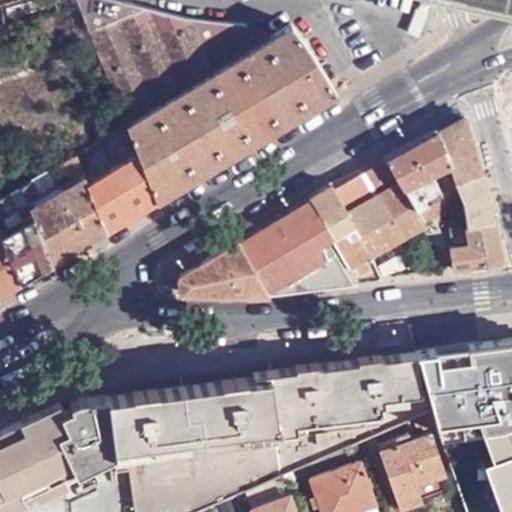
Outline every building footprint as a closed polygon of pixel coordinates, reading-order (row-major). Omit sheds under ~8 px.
[(10,0),(0,3),(0,4),(5,24),(0,25),(0,37),(2,46),(16,42),(12,24),(78,6),(76,0),(10,0)] [(254,42),(244,26),(229,21),(194,16),(187,16),(144,5),(123,0),(76,0),(78,6),(126,121),(254,42)] [(128,0),(123,0),(144,5),(184,15),(128,0)] [(334,91),(295,28),(290,24),(288,24),(285,23),(268,34),(269,35),(307,107),(308,106),(334,91)] [(307,107),(269,35),(268,34),(254,42),(126,121),(154,197),(307,107)] [(451,179),(480,171),(477,156),(461,113),(412,143),(426,177),(447,166),(451,179)] [(154,197),(126,121),(75,151),(105,226),(154,197)] [(426,177),(412,143),(358,173),(390,225),(413,214),(436,202),(431,190),(426,177)] [(51,259),(105,226),(75,151),(20,184),(31,211),(51,259)] [(390,225),(358,173),(357,171),(333,184),(352,222),(368,255),(399,240),(390,225)] [(491,222),(480,171),(451,179),(451,181),(454,195),(458,212),(462,228),(491,222)] [(454,195),(451,181),(431,190),(436,202),(442,201),(454,195)] [(352,222),(333,184),(332,182),(309,197),(331,233),(352,222)] [(20,276),(51,259),(31,211),(20,184),(0,196),(0,228),(0,229),(20,276)] [(458,212),(454,195),(442,201),(449,216),(458,212)] [(331,233),(309,197),(237,239),(269,294),(351,282),(327,235),(331,233)] [(442,201),(436,202),(413,214),(420,230),(449,216),(442,201)] [(413,214),(390,225),(399,240),(420,230),(413,214)] [(351,282),(380,279),(368,255),(352,222),(331,233),(327,235),(351,282)] [(500,262),(491,222),(462,228),(467,249),(448,253),(452,269),(500,262)] [(0,288),(20,276),(0,229),(0,228),(0,288)] [(269,294),(237,239),(207,257),(196,292),(269,294)] [(181,291),(196,292),(207,257),(177,274),(181,291)] [(489,341),(422,351),(426,364),(440,410),(444,421),(470,511),(505,501),(508,511),(511,511),(511,337),(511,338),(511,340),(489,343),(489,341)] [(422,351),(421,350),(405,352),(410,369),(426,364),(422,351)] [(131,474),(136,496),(330,398),(410,369),(405,352),(329,361),(322,363),(253,370),(254,375),(93,396),(74,397),(61,404),(56,406),(61,414),(46,422),(39,409),(0,428),(0,506),(11,501),(9,498),(62,472),(79,464),(75,456),(89,451),(94,462),(100,477),(131,474)] [(136,496),(136,511),(197,511),(239,494),(296,470),(366,441),(428,416),(440,410),(426,364),(410,369),(330,398),(136,496)] [(61,414),(56,406),(54,401),(39,409),(46,422),(61,414)] [(444,421),(440,410),(428,416),(430,425),(444,421)] [(408,441),(405,436),(384,443),(397,480),(392,482),(399,503),(403,502),(404,506),(426,499),(425,497),(452,487),(448,474),(450,471),(436,433),(408,441)] [(298,475),(368,447),(366,441),(296,470),(298,475)] [(88,465),(94,462),(89,451),(75,456),(79,464),(81,468),(88,465)] [(317,475),(329,511),(347,511),(379,501),(365,459),(317,475)] [(84,473),(81,468),(79,464),(62,472),(66,481),(84,473)] [(298,475),(296,470),(239,494),(242,502),(299,478),(298,475)] [(239,494),(197,511),(217,511),(242,502),(239,494)] [(256,511),(300,511),(294,494),(255,508),(256,511)] [(382,511),(379,501),(347,511),(382,511)] [(470,511),(508,511),(505,501),(470,511)]
